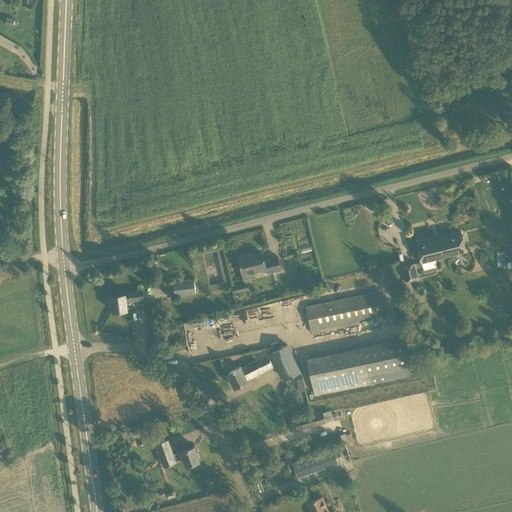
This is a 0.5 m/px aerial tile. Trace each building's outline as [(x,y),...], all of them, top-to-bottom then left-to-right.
[(466,251),(461,232),(432,240),(431,238),(416,242),(421,262),(466,251)] [(281,269),(278,257),(264,260),(264,258),(263,258),(262,253),(253,255),(253,253),(238,257),(240,266),(241,266),(244,280),(255,277),(253,271),(266,268),(267,272),(281,269)] [(405,280),(418,277),(414,264),(402,267),(405,280)] [(306,288),(322,284),(320,278),(305,282),(306,288)] [(194,279),(173,282),(175,296),(196,293),(194,279)] [(246,280),(233,281),(234,292),(247,291),(246,280)] [(127,301),(138,300),(143,299),(142,289),(118,292),(119,295),(111,296),(113,312),(128,310),(127,301)] [(311,330),(384,315),(379,291),(306,306),(311,330)] [(412,336),(354,348),(362,385),(419,373),(417,358),(412,336)] [(301,371),(287,343),(270,352),(284,380),(301,371)] [(252,351),(257,360),(241,368),(241,366),(227,373),(234,387),(248,381),(247,379),(273,366),(267,355),(264,348),(252,351)] [(307,358),(313,385),(315,395),(362,385),(354,348),(307,358)] [(294,419),(297,430),(326,422),(322,411),(294,419)] [(200,461),(194,446),(173,454),(168,439),(155,444),(163,466),(176,462),(176,460),(183,458),(186,466),(200,461)] [(306,457),(311,470),(322,467),(317,453),(306,457)] [(328,511),(322,496),(307,502),(311,511),(328,511)]
